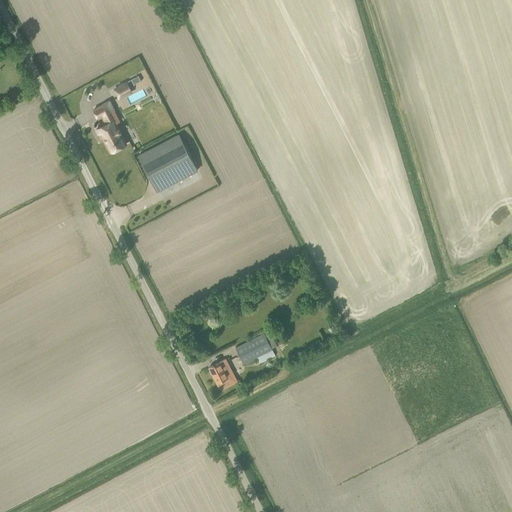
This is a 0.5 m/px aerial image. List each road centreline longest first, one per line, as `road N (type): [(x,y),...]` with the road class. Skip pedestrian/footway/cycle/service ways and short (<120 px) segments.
road 1 (unclassified): [(260,511),(0,12)]
road 2 (track): [(511,256),(25,511)]
